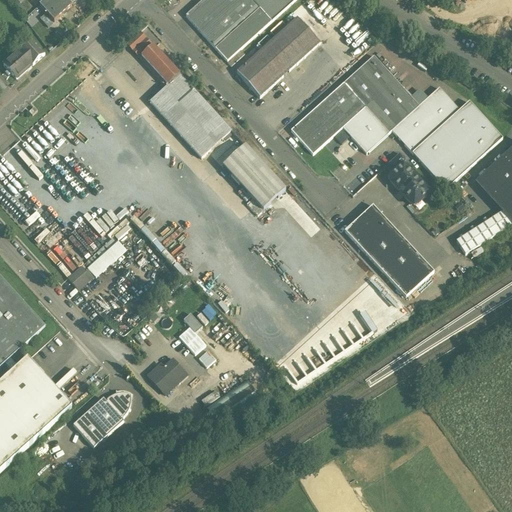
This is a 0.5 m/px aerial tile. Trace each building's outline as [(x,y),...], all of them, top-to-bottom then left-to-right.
[(64,0),(47,0),(39,7),(54,23),(72,7),(64,0)] [(259,10),(250,0),(205,0),(185,18),(215,51),(259,10)] [(297,0),(250,0),(259,10),(271,24),(297,0)] [(259,10),(215,51),(227,64),(240,52),(271,24),(259,10)] [(52,25),(44,16),(40,20),(48,29),(52,25)] [(297,20),(244,68),(267,93),(320,46),(297,20)] [(32,43),(20,54),(32,67),(45,56),(32,43)] [(180,77),(153,48),(141,59),(168,88),(180,77)] [(240,52),(227,64),(231,68),(244,56),(240,52)] [(18,79),(32,67),(20,54),(6,65),(18,79)] [(419,109),(373,59),(343,86),(365,110),(389,136),(392,133),(419,109)] [(267,93),(244,68),(237,75),(259,100),(267,93)] [(192,91),(180,77),(168,88),(150,105),(201,161),(231,133),(198,97),(192,91)] [(197,86),(192,91),(198,97),(203,93),(197,86)] [(365,110),(343,86),(291,133),(313,157),(342,131),(365,110)] [(28,147),(54,176),(116,120),(90,91),(28,147)] [(419,109),(392,133),(412,156),(459,113),(439,91),(419,109)] [(469,105),(459,113),(412,156),(445,193),(502,141),(469,105)] [(37,113),(34,110),(29,114),(32,118),(37,113)] [(389,136),(365,110),(342,131),(366,157),(389,136)] [(285,193),(245,148),(222,168),(263,213),(285,193)] [(511,151),(482,178),(511,211),(511,151)] [(407,164),(399,155),(386,167),(393,176),(401,169),(402,169),(403,169),(407,164)] [(405,169),(404,169),(403,169),(402,169),(401,169),(393,176),(390,179),(390,180),(389,181),(390,183),(397,191),(398,191),(399,192),(401,191),(404,195),(404,197),(404,199),(410,204),(411,205),(412,205),(414,205),(417,201),(418,201),(419,201),(421,201),(422,201),(423,200),(427,197),(427,195),(427,194),(426,193),(405,169)] [(372,208),(344,234),(406,301),(434,275),(372,208)] [(511,212),(510,209),(456,244),(465,257),(511,226),(511,212)] [(117,244),(87,271),(88,272),(86,274),(81,269),(68,281),(78,292),(94,278),(96,281),(126,254),(117,244)] [(247,269),(257,262),(250,251),(239,257),(247,269)] [(45,329),(0,278),(0,369),(5,365),(10,360),(45,329)] [(188,330),(177,339),(193,358),(205,348),(194,335),(200,329),(189,316),(181,322),(188,330)] [(18,369),(10,360),(5,365),(13,374),(18,369)] [(13,374),(0,385),(0,474),(71,410),(27,361),(18,369),(13,374)] [(158,371),(149,379),(165,397),(186,378),(173,364),(161,374),(158,371)] [(246,382),(205,410),(219,429),(260,402),(246,382)] [(122,396),(117,397),(115,397),(112,398),(109,400),(106,402),(107,403),(106,404),(121,421),(122,420),(123,421),(127,416),(130,410),(131,403),(130,397),(126,396),(122,396)] [(103,401),(73,428),(94,451),(124,424),(121,421),(106,404),(103,401)]
